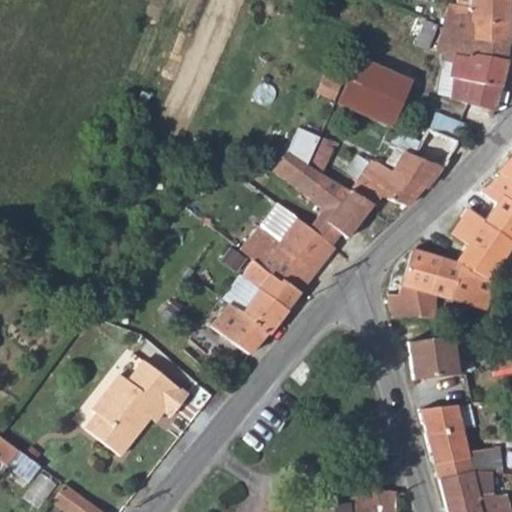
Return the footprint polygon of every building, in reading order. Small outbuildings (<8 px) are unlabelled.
[(511,0),(457,0),(457,4),(448,2),(442,27),(463,36),(472,39),(507,43),(507,0),(511,0)] [(427,49),(436,25),(424,19),(413,44),(427,49)] [(504,60),(507,43),(472,39),(463,36),(442,27),(440,26),(434,52),(453,55),(448,75),(453,77),(449,97),(492,111),(499,86),(504,60)] [(389,56),(382,70),(408,82),(414,68),(389,56)] [(357,58),(336,104),(388,126),(408,82),(382,70),(357,58)] [(337,97),(343,80),(323,74),(318,90),(337,97)] [(426,128),(419,140),(411,154),(436,167),(436,168),(439,170),(455,140),(454,139),(461,123),(432,112),(428,129),(426,128)] [(318,138),(297,127),(284,153),(271,170),(320,208),(306,227),(329,245),(338,233),(344,237),(371,203),(349,191),(304,164),(316,143),(318,138)] [(417,187),(420,188),(421,188),(436,168),(436,167),(411,154),(419,140),(395,130),(386,147),(391,150),(381,164),(370,160),(349,191),(371,203),(374,205),(377,196),(401,205),(417,187)] [(320,136),(308,165),(322,172),(332,147),(325,144),(327,139),(320,136)] [(511,150),(492,172),(497,175),(511,184),(511,196),(509,202),(511,203),(511,150)] [(492,202),(480,221),(511,241),(511,242),(511,241),(511,203),(509,202),(511,196),(511,184),(497,175),(476,192),(492,202)] [(497,264),(511,241),(480,221),(475,230),(460,217),(448,234),(467,242),(468,242),(497,264)] [(295,218),(258,265),(268,273),(275,279),(278,276),(298,291),(332,247),(329,245),(306,227),(295,218)] [(488,277),(497,264),(468,242),(467,242),(456,262),(459,262),(461,263),(488,277)] [(429,302),(435,293),(429,291),(437,257),(408,250),(395,294),(383,293),(389,318),(396,316),(415,313),(415,316),(431,314),(429,302)] [(450,298),(459,262),(456,262),(437,257),(429,291),(435,293),(450,298)] [(257,287),(268,273),(258,265),(250,258),(238,273),(257,287)] [(450,298),(486,310),(490,296),(493,281),(488,277),(461,263),(459,262),(450,298)] [(266,334),(298,291),(278,276),(275,279),(268,273),(257,287),(239,311),(228,303),(209,325),(245,354),(263,332),(266,334)] [(451,339),(404,340),(410,377),(455,372),(451,339)] [(95,414),(83,429),(116,457),(146,419),(155,408),(161,413),(168,419),(186,398),(143,362),(127,382),(118,376),(90,411),(95,414)] [(454,402),(418,407),(418,408),(435,477),(436,478),(470,470),(492,471),(500,472),(496,445),(464,449),(454,402)] [(153,424),(161,413),(155,408),(146,419),(153,424)] [(0,459),(3,462),(8,454),(14,447),(0,436),(0,459)] [(32,472),(38,466),(14,447),(8,454),(32,472)] [(493,495),(492,471),(470,470),(436,478),(444,511),(507,511),(503,495),(493,495)] [(98,511),(62,484),(49,501),(63,511),(98,511)] [(391,511),(391,492),(377,490),(346,498),(346,501),(347,511),(391,511)] [(347,511),(346,501),(313,508),(313,511),(347,511)]
